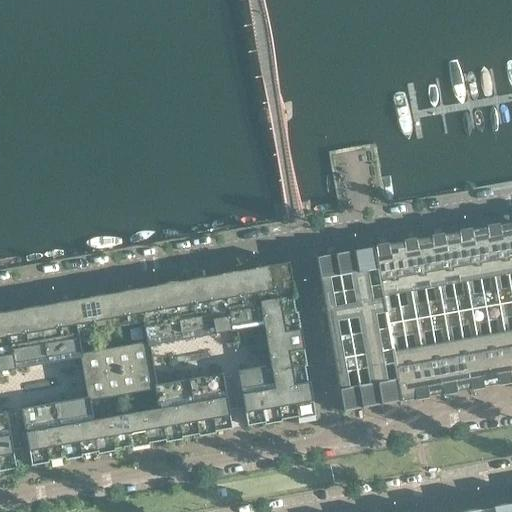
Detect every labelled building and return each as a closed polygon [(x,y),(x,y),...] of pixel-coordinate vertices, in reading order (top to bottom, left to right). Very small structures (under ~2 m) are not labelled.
[(378,203),(378,191),(339,192),(340,214),(364,214),(364,203),(378,203)] [(511,301),(511,226),(511,223),(484,228),(497,304),(511,301)] [(497,304),(484,228),(456,232),(469,309),(497,304)] [(469,309),(456,232),(428,237),(442,314),(469,309)] [(442,314),(428,237),(400,242),(414,319),(442,314)] [(414,319),(400,242),(373,247),(386,324),(414,319)] [(391,348),(386,324),(373,247),(334,254),(352,355),(371,352),(391,348)] [(352,355),(334,254),(314,257),(332,359),(352,355)] [(293,298),(287,262),(269,265),(276,301),(293,298)] [(276,301),(269,265),(252,268),(258,304),(276,301)] [(258,304),(252,268),(236,271),(242,307),(258,304)] [(242,307),(236,271),(220,274),(226,309),(242,307)] [(226,309),(220,274),(202,277),(208,313),(226,309)] [(208,313),(202,277),(186,280),(192,315),(208,313)] [(192,315),(186,280),(170,282),(176,318),(192,315)] [(176,318),(170,282),(154,285),(160,321),(176,318)] [(160,321),(154,285),(138,288),(145,324),(160,321)] [(145,324),(138,288),(121,291),(127,327),(145,324)] [(127,327),(121,291),(103,294),(110,330),(127,327)] [(110,330),(103,294),(86,297),(92,333),(110,330)] [(92,333),(86,297),(69,300),(75,336),(92,333)] [(296,314),(293,298),(276,301),(258,304),(261,320),(296,314)] [(75,336),(69,300),(53,303),(59,339),(75,336)] [(511,380),(511,301),(497,304),(511,381),(511,380)] [(59,339),(53,303),(37,306),(43,342),(59,339)] [(258,304),(242,307),(226,309),(230,331),(262,325),(261,320),(258,304)] [(511,381),(497,304),(469,309),(483,386),(511,381)] [(43,342),(37,306),(20,309),(27,345),(43,342)] [(27,345),(20,309),(4,312),(10,347),(27,345)] [(230,331),(226,309),(208,313),(212,334),(230,331)] [(483,386),(469,309),(442,314),(455,391),(483,386)] [(0,349),(10,347),(4,312),(0,312),(0,349)] [(212,334),(208,313),(192,315),(176,318),(180,340),(212,334)] [(299,331),(296,314),(261,320),(262,325),(264,337),(299,331)] [(455,391),(442,314),(414,319),(427,396),(455,391)] [(180,340),(176,318),(160,321),(145,324),(148,342),(148,345),(180,340)] [(427,396),(414,319),(386,324),(391,348),(400,401),(427,396)] [(302,347),(301,339),(299,331),(264,337),(267,353),(302,347)] [(75,336),(59,339),(43,342),(47,363),(79,358),(78,354),(75,336)] [(43,342),(27,345),(10,347),(14,369),(47,363),(43,342)] [(152,365),(148,345),(148,342),(113,348),(117,371),(152,365)] [(0,371),(14,369),(10,347),(0,349),(0,371)] [(305,363),(302,347),(267,353),(269,365),(270,370),(305,363)] [(117,371),(113,348),(78,354),(79,358),(82,377),(117,371)] [(400,401),(391,348),(371,352),(380,404),(400,401)] [(380,404),(371,352),(352,355),(361,407),(380,404)] [(361,407),(352,355),(332,359),(341,411),(361,407)] [(308,380),(305,363),(270,370),(272,386),(290,383),(308,380)] [(155,385),(152,365),(117,371),(121,394),(156,388),(155,385)] [(272,386),(270,370),(269,365),(236,370),(240,392),(256,389),(272,386)] [(121,394),(117,371),(82,377),(86,397),(86,400),(121,394)] [(225,395),(221,373),(187,379),(191,400),(208,398),(225,395)] [(191,400),(187,379),(155,385),(156,388),(159,406),(175,403),(191,400)] [(314,416),(308,380),(290,383),(296,417),(297,419),(314,416)] [(296,417),(290,383),(272,386),(279,422),(280,422),(279,420),(296,417)] [(279,422),(272,386),(256,389),(262,423),(263,423),(263,425),(279,422)] [(262,423),(256,389),(240,392),(246,426),(262,423)] [(231,428),(228,409),(225,395),(208,398),(214,431),(231,428)] [(89,418),(86,400),(86,397),(54,403),(57,424),(73,421),(89,418)] [(214,431),(208,398),(191,400),(197,434),(197,436),(214,433),(213,431),(214,431)] [(197,434),(191,400),(175,403),(181,437),(197,434)] [(57,424),(54,403),(20,409),(23,430),(40,427),(57,424)] [(181,437),(175,403),(159,406),(165,442),(181,439),(180,437),(181,437)] [(165,442),(159,406),(142,409),(148,445),(165,442)] [(148,445),(142,409),(124,412),(130,446),(131,448),(148,445)] [(0,434),(9,432),(5,411),(0,411),(0,434)] [(130,446),(124,412),(107,415),(113,451),(113,449),(130,446)] [(113,451),(107,415),(89,418),(95,452),(97,452),(97,454),(113,451)] [(95,452),(89,418),(73,421),(80,457),(80,455),(95,452)] [(80,457),(73,421),(57,424),(63,458),(64,458),(64,460),(80,457)] [(63,458),(57,424),(40,427),(47,463),(47,461),(63,458)] [(47,463),(40,427),(23,430),(30,466),(47,463)] [(0,470),(15,468),(12,449),(9,432),(0,434),(0,470)] [(511,511),(511,503),(492,507),(493,511),(511,511)]
